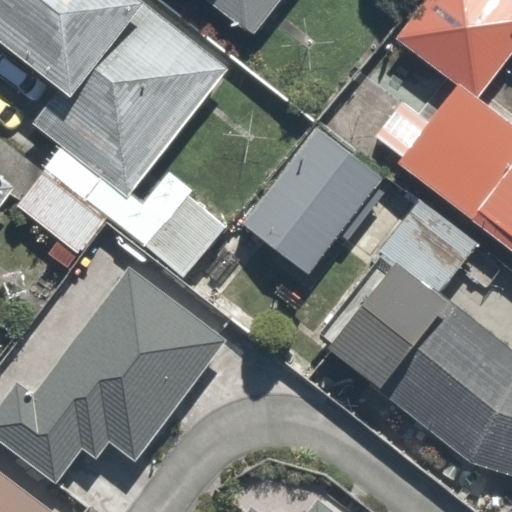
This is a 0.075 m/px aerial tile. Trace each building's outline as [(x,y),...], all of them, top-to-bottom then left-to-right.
[(136,0),(0,0),(0,27),(62,80),(29,119),(54,140),(11,190),(74,243),(100,213),(167,269),(224,201),(162,150),(225,75),(136,0)] [(205,0),(249,32),(273,0),(205,0)] [(511,0),(395,0),(390,8),(487,78),(511,43),(511,0)] [(511,113),(461,73),(400,152),(511,238),(511,113)] [(378,167),(309,114),(235,212),(304,264),(378,167)] [(481,240),(420,196),(314,330),(469,451),(511,462),(511,361),(441,294),(481,240)] [(18,380),(0,404),(0,437),(56,481),(82,446),(97,456),(110,439),(137,459),(226,336),(130,266),(35,392),(18,380)] [(0,511),(55,511),(0,471),(0,511)] [(337,511),(318,498),(307,511),(260,511),(251,505),(246,511),(337,511)]
